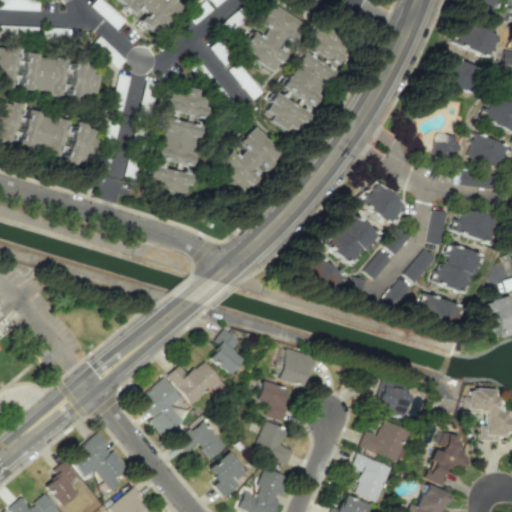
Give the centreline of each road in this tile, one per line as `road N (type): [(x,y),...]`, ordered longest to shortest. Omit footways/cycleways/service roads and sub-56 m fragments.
road 1 (tertiary): [(221,271),(316,177),(422,0)]
road 2 (residential): [(226,267),(196,245),(0,183)]
road 3 (residential): [(511,150),(494,194),(468,193),(424,180),(351,127)]
road 4 (residential): [(190,511),(87,387)]
road 5 (tertiary): [(87,387),(184,303)]
